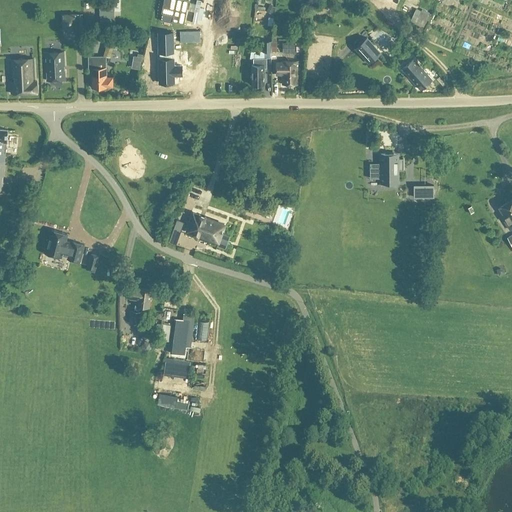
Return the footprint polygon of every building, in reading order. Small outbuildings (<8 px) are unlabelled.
[(98,0),(99,10),(99,28),(110,28),(110,21),(112,21),(115,9),(114,9),(114,0),(98,0)] [(269,4),(266,10),(272,13),(275,7),(269,4)] [(265,20),(265,9),(254,9),(254,20),(265,20)] [(414,13),(410,20),(423,26),(426,19),(414,13)] [(380,53),(366,38),(362,33),(351,42),(355,47),(369,63),(380,53)] [(253,64),(251,64),(252,85),(263,85),(264,85),(264,68),(266,68),(266,58),(272,58),(272,52),(271,52),(271,41),(263,41),(263,52),(251,52),(250,58),(253,58),(253,64)] [(295,53),(294,42),(282,43),(283,53),(295,53)] [(173,52),(173,43),(158,43),(159,52),(173,52)] [(63,51),(45,52),(45,58),(46,58),(46,61),(45,61),(46,72),(47,72),(47,79),(46,79),(46,80),(65,79),(63,51)] [(139,70),(141,57),(137,57),(133,56),(131,69),(139,70)] [(105,77),(105,67),(105,57),(88,57),(88,68),(92,68),(92,87),(106,87),(112,86),(112,77),(105,77)] [(33,58),(9,59),(10,76),(13,76),(14,82),(10,82),(11,93),(37,92),(36,81),(35,81),(33,58)] [(408,76),(420,90),(432,79),(420,65),(419,65),(413,58),(402,68),(408,75),(408,76)] [(173,82),(173,66),(173,60),(159,61),(159,67),(159,82),(173,82)] [(298,84),(297,60),(282,61),(282,62),(276,62),(276,74),(282,74),(282,84),(298,84)] [(381,177),(381,182),(397,182),(397,158),(392,158),(392,154),(393,154),(381,154),(381,177)] [(434,195),(433,185),(419,185),(420,195),(434,195)] [(390,188),(377,188),(377,203),(390,203),(390,188)] [(251,196),(250,199),(248,204),(262,208),(264,200),(251,196)] [(511,228),(511,209),(507,202),(498,207),(506,219),(504,220),(510,230),(511,228)] [(394,205),(396,215),(403,213),(402,204),(394,205)] [(218,242),(225,224),(205,217),(206,217),(198,214),(198,215),(193,213),(186,231),(218,242)] [(179,236),(184,222),(176,220),(172,233),(179,236)] [(79,261),(84,244),(72,241),(72,243),(65,241),(67,234),(51,230),(49,240),(46,239),(44,247),(46,248),(45,252),(47,253),(46,255),(53,257),(54,255),(60,256),(61,255),(68,257),(68,258),(79,261)] [(86,269),(94,271),(98,254),(90,252),(86,269)] [(148,313),(151,290),(139,288),(131,287),(129,297),(137,299),(137,304),(135,304),(134,309),(139,309),(138,311),(131,310),(129,322),(139,324),(141,312),(148,313)] [(183,314),(182,319),(174,318),(169,353),(184,355),(185,348),(190,348),(195,316),(183,314)] [(168,341),(170,325),(163,324),(161,340),(168,341)] [(165,359),(163,374),(172,376),(174,360),(165,359)]
